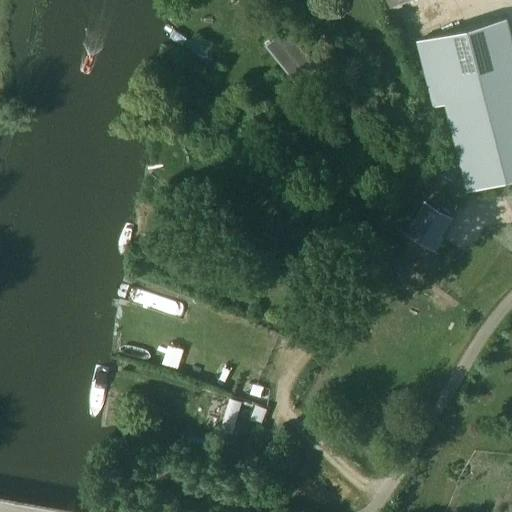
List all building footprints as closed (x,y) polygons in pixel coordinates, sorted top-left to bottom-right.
[(511,41),(506,18),(417,41),(433,102),(434,106),(444,103),(467,190),(511,178),(511,41)] [(274,41),(266,48),(292,81),(312,65),(299,49),(286,32),(274,41)] [(424,200),(405,233),(436,251),(443,238),(442,236),(453,217),(424,200)] [(162,363),(177,366),(181,347),(166,344),(162,363)] [(219,429),(238,432),(243,401),(225,398),(219,429)] [(253,404),(248,416),(260,420),(264,408),(253,404)]
